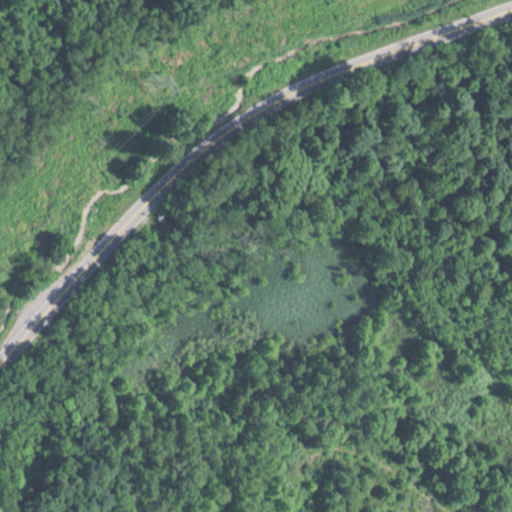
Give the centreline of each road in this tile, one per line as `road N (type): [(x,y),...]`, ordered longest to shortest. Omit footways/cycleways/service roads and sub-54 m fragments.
road 1 (residential): [(0,365),(145,205),(214,142),(314,85),(511,10)]
road 2 (track): [(466,511),(372,451),(325,447),(292,511)]
